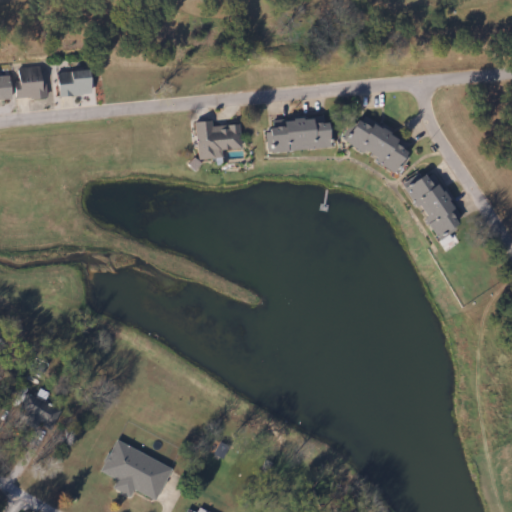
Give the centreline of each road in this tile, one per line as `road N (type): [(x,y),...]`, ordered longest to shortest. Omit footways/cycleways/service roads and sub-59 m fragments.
road 1 (residential): [(0,121),(511,72)]
road 2 (residential): [(429,83),(438,139),(511,244)]
